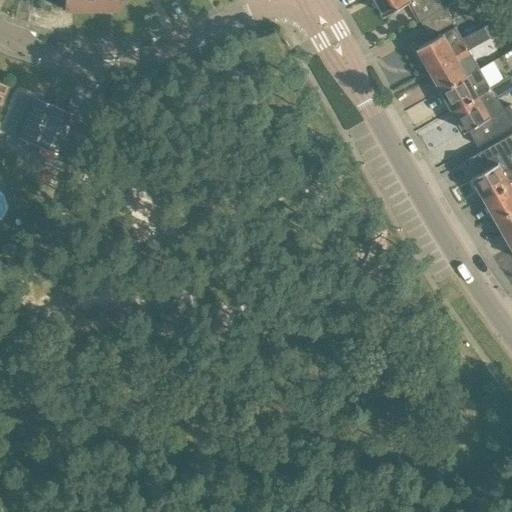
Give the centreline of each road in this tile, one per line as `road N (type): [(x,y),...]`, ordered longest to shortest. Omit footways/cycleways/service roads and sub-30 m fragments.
road 1 (tertiary): [(511,330),(306,0)]
road 2 (residential): [(286,0),(152,52),(109,60),(62,57),(0,33)]
